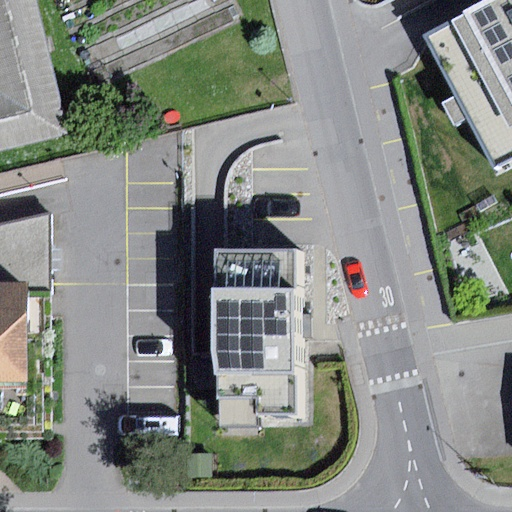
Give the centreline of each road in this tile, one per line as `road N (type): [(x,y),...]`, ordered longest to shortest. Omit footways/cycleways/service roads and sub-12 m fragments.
road 1 (residential): [(386,348),(301,0)]
road 2 (residential): [(423,511),(386,348)]
road 3 (residential): [(511,329),(386,348)]
